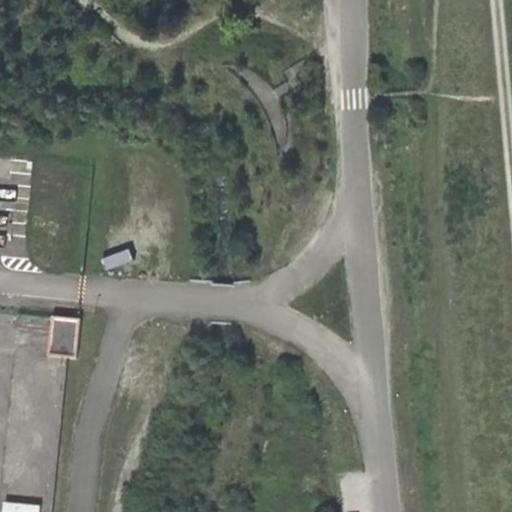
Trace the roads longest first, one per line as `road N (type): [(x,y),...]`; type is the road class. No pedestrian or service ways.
road 1 (unclassified): [(385,511),(341,0)]
road 2 (track): [(511,155),(497,0)]
